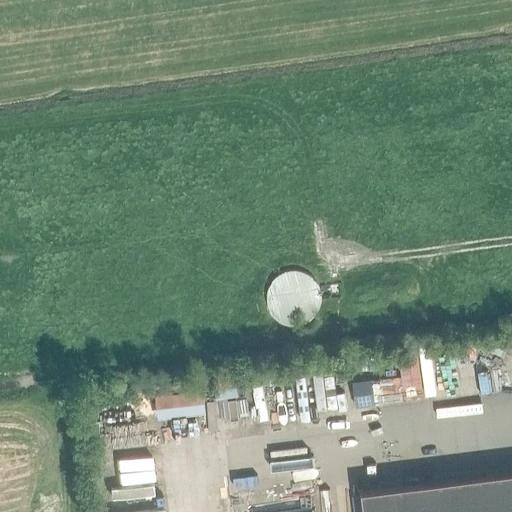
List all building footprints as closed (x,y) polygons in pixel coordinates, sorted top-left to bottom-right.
[(271,312),(280,319),(289,322),(298,322),(307,318),(314,311),(319,303),(319,292),(316,282),(309,275),(299,270),(289,270),(279,274),(271,281),(267,291),(267,302),(271,312)] [(496,341),(482,342),(485,385),(499,384),(496,341)] [(338,370),(326,371),(326,363),(306,364),(308,407),(340,406),(338,370)] [(406,398),(404,374),(357,376),(358,401),(406,398)] [(158,414),(206,412),(205,388),(157,390),(158,414)] [(511,511),(511,471),(363,491),(365,511),(511,511)] [(173,511),(170,492),(116,501),(117,511),(173,511)]
